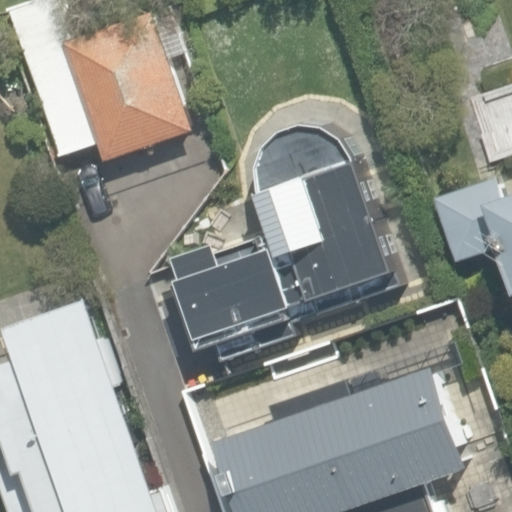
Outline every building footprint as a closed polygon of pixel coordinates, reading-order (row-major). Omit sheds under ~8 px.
[(28,0),(14,5),(66,157),(105,144),(111,160),(202,128),(179,63),(190,59),(176,17),(162,22),(158,8),(86,33),(74,0),(28,0)] [(230,246),(181,263),(206,338),(400,273),(364,163),(327,138),(304,137),(284,149),(271,186),(216,204),(230,246)] [(511,194),(511,195),(505,176),(443,197),(466,263),(511,248),(511,249),(511,194)] [(169,511),(99,295),(16,322),(26,355),(0,363),(0,482),(9,511),(169,511)] [(438,511),(429,483),(478,466),(440,355),(285,407),(289,417),(223,440),(247,511),(438,511)]
